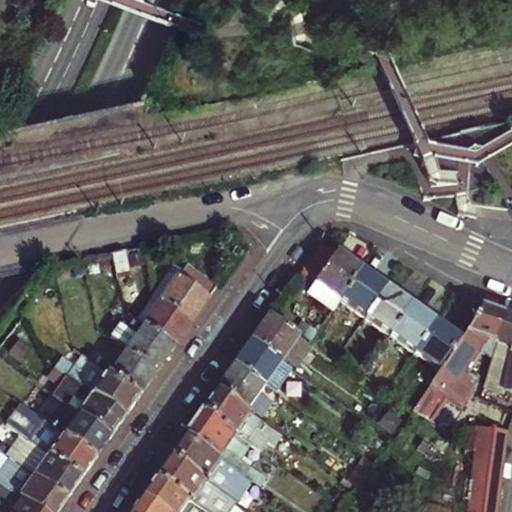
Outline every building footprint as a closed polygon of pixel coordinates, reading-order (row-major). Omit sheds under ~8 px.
[(0,87),(2,89),(11,75),(0,68),(0,87)] [(350,260),(332,246),(311,275),(350,304),(371,275),(350,260)] [(128,284),(139,282),(135,255),(122,257),(128,284)] [(192,276),(179,267),(159,295),(202,325),(218,302),(228,288),(199,267),(192,276)] [(371,275),(350,304),(374,322),(395,293),(383,283),(371,275)] [(192,338),(202,325),(159,295),(158,292),(140,318),(184,350),(192,338)] [(406,300),(395,293),(374,322),(398,339),(419,310),(406,300)] [(425,358),(446,329),(433,320),(419,310),(398,339),(425,358)] [(177,359),(184,350),(140,318),(137,316),(121,339),(124,341),(167,372),(177,359)] [(511,322),(503,320),(492,316),(470,347),(449,376),(478,397),(486,387),(476,379),(485,367),(498,376),(506,350),(511,331),(511,322)] [(279,321),(269,336),(261,347),(289,368),(308,342),(279,321)] [(425,358),(449,376),(470,347),(457,337),(446,329),(425,358)] [(167,372),(124,341),(105,367),(149,398),(159,384),(167,372)] [(289,368),(261,347),(253,358),(245,370),(274,391),(287,400),(303,378),(289,368)] [(65,358),(58,362),(59,363),(135,418),(142,407),(149,398),(105,367),(86,354),(77,367),(65,358)] [(53,371),(71,384),(62,397),(120,438),(128,427),(135,418),(59,363),(53,371)] [(274,391),(245,370),(236,381),(226,396),(255,417),(274,391)] [(449,438),(451,435),(478,397),(449,376),(420,417),(443,433),(449,438)] [(288,441),(255,417),(226,396),(222,401),(211,417),(257,450),(266,437),(270,440),(268,444),(279,452),(288,441)] [(38,400),(33,407),(55,422),(105,459),(114,447),(120,438),(62,397),(53,411),(38,400)] [(240,474),(257,450),(211,417),(201,430),(194,441),(240,474)] [(98,468),(105,459),(55,422),(44,437),(37,433),(34,438),(90,480),(98,468)] [(451,435),(449,438),(443,433),(426,456),(438,465),(457,439),(451,435)] [(511,440),(485,436),(475,509),(488,511),(505,511),(510,478),(511,464),(511,440)] [(83,489),(90,480),(34,438),(20,459),(27,464),(76,499),(83,489)] [(252,483),(240,474),(194,441),(186,452),(179,461),(237,503),(252,483)] [(230,511),(237,503),(179,461),(171,472),(164,482),(206,511),(230,511)] [(19,489),(51,511),(67,511),(69,510),(76,499),(27,464),(17,479),(9,474),(5,479),(19,489)] [(164,511),(206,511),(164,482),(157,492),(150,502),(164,511)] [(51,511),(19,489),(8,506),(3,503),(0,507),(6,511),(51,511)] [(164,511),(150,502),(143,511),(142,511),(164,511)]
